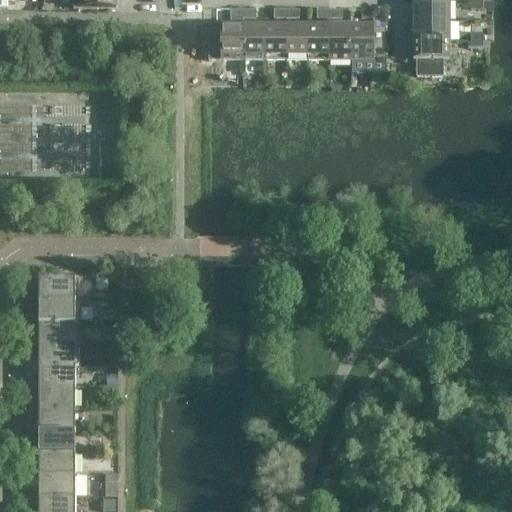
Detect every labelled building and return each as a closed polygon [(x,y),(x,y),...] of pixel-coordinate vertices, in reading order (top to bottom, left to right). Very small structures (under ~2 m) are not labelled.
[(116,11),(115,0),(73,0),(73,11),(116,11)] [(450,23),(450,3),(412,4),(412,23),(450,23)] [(243,20),(243,11),(230,11),(230,20),(243,20)] [(264,63),(264,27),(256,27),(256,11),(243,11),(243,20),(243,27),(243,63),(264,63)] [(286,20),(286,11),(274,11),(274,20),(286,20)] [(299,20),(299,11),(286,11),(286,20),(299,20)] [(329,20),(329,11),(317,11),(317,20),(329,20)] [(342,20),(342,11),(329,11),(329,20),(342,20)] [(374,20),(374,11),(361,11),(361,20),(374,20)] [(450,43),(450,23),(412,23),(413,43),(450,43)] [(243,63),(243,27),(220,27),(220,62),(243,63)] [(286,63),(286,27),(264,27),(264,63),(286,63)] [(308,63),(308,27),(286,27),(286,63),(308,63)] [(329,63),(329,27),(308,27),(308,63),(329,63)] [(351,63),(351,27),(329,27),(329,63),(351,63)] [(385,59),(386,29),(374,29),(374,27),(351,27),(351,63),(373,63),(373,59),(385,59)] [(450,63),(450,43),(413,43),(412,63),(450,63)] [(39,290),(39,281),(25,281),(25,290),(39,290)] [(79,296),(79,281),(39,281),(39,290),(39,303),(75,303),(75,296),(79,296)] [(79,325),(79,310),(75,310),(75,303),(39,303),(39,316),(39,325),(79,325)] [(39,325),(39,316),(25,316),(25,325),(39,325)] [(39,333),(39,325),(25,325),(25,333),(39,333)] [(79,346),(79,325),(39,325),(39,333),(39,346),(79,346)] [(79,369),(79,346),(39,346),(39,359),(39,368),(75,368),(75,369),(79,369)] [(39,368),(39,359),(25,359),(25,368),(39,368)] [(39,377),(39,368),(25,368),(25,376),(39,377)] [(75,390),(75,369),(75,368),(39,368),(39,377),(39,390),(75,390)] [(75,411),(75,390),(39,390),(39,403),(39,411),(75,411)] [(39,411),(39,403),(25,403),(25,411),(39,411)] [(39,420),(39,411),(25,411),(25,420),(39,420)] [(75,434),(75,411),(39,411),(39,420),(39,434),(75,434)] [(75,455),(75,434),(39,434),(39,447),(39,455),(75,455)] [(39,455),(39,447),(25,447),(25,455),(39,455)] [(39,464),(39,455),(25,455),(25,464),(39,464)] [(75,477),(75,455),(39,455),(39,464),(39,477),(75,477)] [(87,495),(87,476),(77,476),(77,496),(87,495)] [(75,498),(75,477),(39,477),(39,490),(39,498),(75,498)] [(39,498),(39,490),(25,490),(25,498),(39,498)] [(39,507),(39,498),(25,498),(25,507),(39,507)] [(74,511),(75,498),(39,498),(39,507),(38,511),(74,511)]
